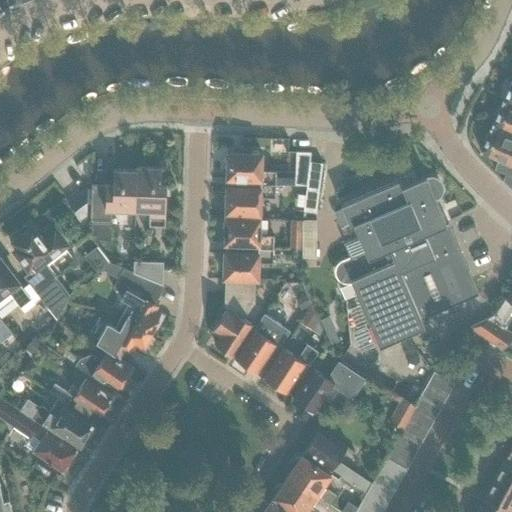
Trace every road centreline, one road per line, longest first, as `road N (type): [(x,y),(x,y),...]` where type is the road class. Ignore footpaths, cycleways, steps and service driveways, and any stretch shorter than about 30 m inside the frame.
road 1 (residential): [(233,511),(291,421),(187,345)]
road 2 (residential): [(187,345),(196,115)]
road 3 (residential): [(196,115),(424,114)]
road 4 (residential): [(0,206),(123,117),(196,115)]
road 5 (residential): [(75,511),(95,469),(187,345)]
road 6 (residential): [(424,114),(475,59),(506,0)]
road 7 (residential): [(511,211),(424,114)]
